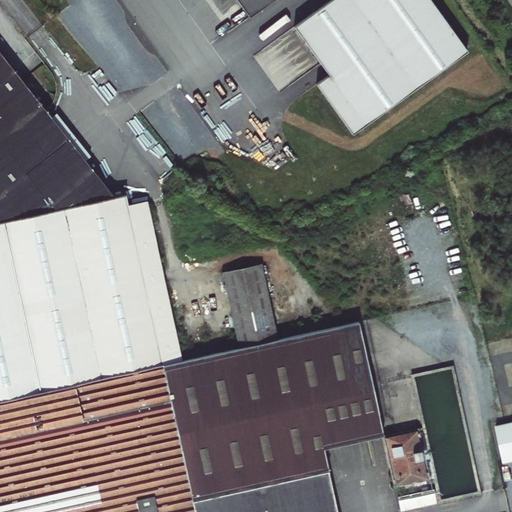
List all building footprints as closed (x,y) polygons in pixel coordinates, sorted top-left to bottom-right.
[(236,0),(250,19),(276,0),(236,0)] [(333,0),(294,28),(329,76),(316,85),(352,135),(468,52),(430,0),(333,0)] [(0,221),(114,196),(45,111),(0,56),(0,221)] [(177,194),(182,187),(174,181),(169,188),(177,194)] [(0,511),(0,400),(182,360),(147,202),(128,206),(125,194),(114,196),(0,221),(0,511)] [(266,255),(227,264),(245,346),(284,338),(266,255)] [(372,415),(379,413),(359,321),(351,323),(372,415)] [(320,426),(372,415),(351,323),(284,338),(245,346),(182,360),(182,362),(212,496),(328,470),(329,470),(324,448),(320,426)] [(337,511),(328,470),(212,496),(182,362),(0,401),(0,511),(337,511)] [(435,501),(478,491),(451,368),(414,376),(424,426),(384,435),(382,436),(394,487),(435,477),(438,488),(398,497),(401,510),(436,502),(435,501)] [(382,436),(384,435),(379,413),(372,415),(376,437),(382,436)] [(324,448),(376,437),(372,415),(320,426),(324,448)] [(511,422),(497,426),(505,463),(511,461),(511,422)]
